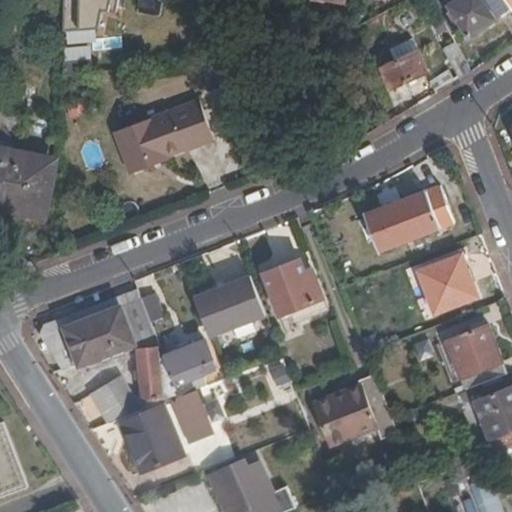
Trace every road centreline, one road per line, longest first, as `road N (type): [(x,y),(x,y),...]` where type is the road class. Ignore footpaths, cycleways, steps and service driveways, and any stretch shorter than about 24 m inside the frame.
road 1 (residential): [(0,305),(318,185),(463,114)]
road 2 (residential): [(115,511),(0,335)]
road 3 (residential): [(463,114),(511,240)]
